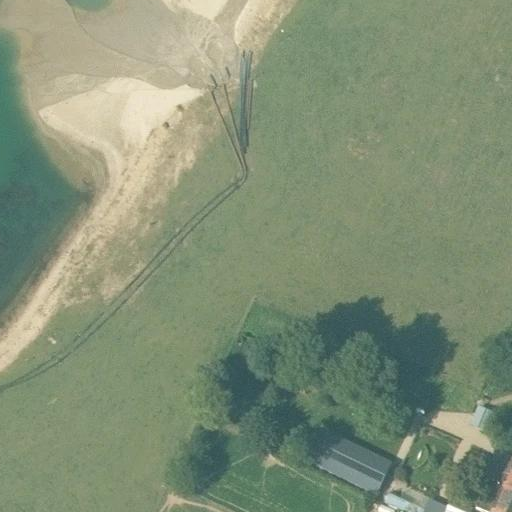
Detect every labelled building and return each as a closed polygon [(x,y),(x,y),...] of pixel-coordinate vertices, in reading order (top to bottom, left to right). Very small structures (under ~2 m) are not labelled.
[(484,430),(491,412),(477,407),(471,425),(484,430)] [(392,468),(320,434),(305,465),(377,500),(392,468)] [(492,484),(487,482),(487,483),(511,493),(511,459),(507,457),(502,459),(499,466),(492,484)] [(511,511),(511,493),(487,483),(476,511),(478,511),(511,511)] [(473,511),(468,509),(452,502),(447,511),(473,511)]
